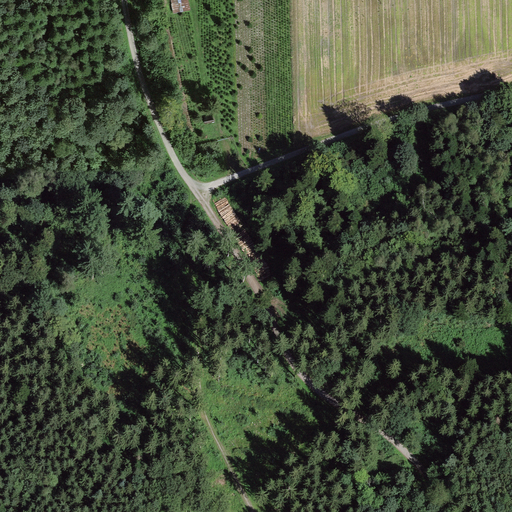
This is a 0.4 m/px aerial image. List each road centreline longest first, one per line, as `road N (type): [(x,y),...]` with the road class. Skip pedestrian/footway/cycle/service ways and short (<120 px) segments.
road 1 (track): [(461,511),(388,435),(298,371),(140,86),(123,0)]
road 2 (track): [(197,187),(279,163),(357,127),(511,90)]
